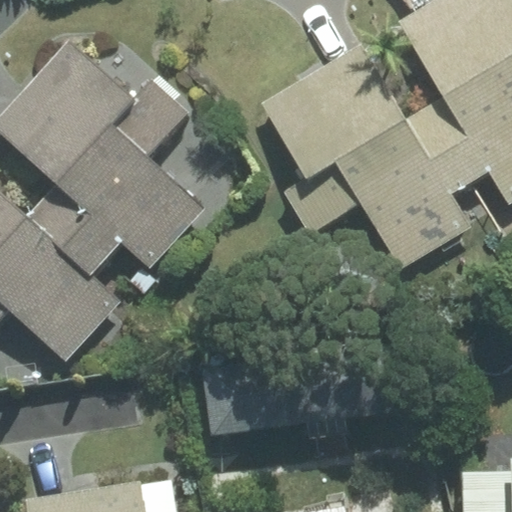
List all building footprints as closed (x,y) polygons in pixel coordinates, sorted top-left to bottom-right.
[(306,180),(284,193),(314,243),(369,210),(410,277),(480,236),(459,202),(498,179),(511,201),(511,0),(455,0),(407,29),(448,97),(414,117),(373,49),(266,113),(306,180)] [(0,334),(15,318),(69,367),(125,306),(97,280),(128,246),(156,272),(212,210),(159,161),(199,117),(158,79),(138,101),(75,44),(0,126),(0,132),(59,187),(30,219),(0,191),(0,334)] [(411,361),(210,375),(214,434),(415,421),(411,361)] [(511,511),(511,469),(470,469),(469,511),(511,511)] [(177,511),(172,477),(29,501),(30,511),(177,511)]
